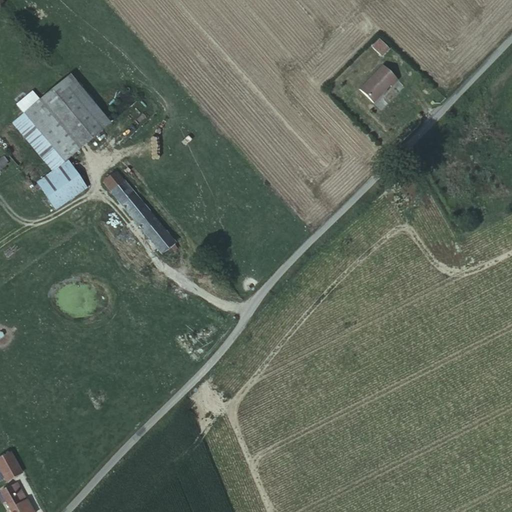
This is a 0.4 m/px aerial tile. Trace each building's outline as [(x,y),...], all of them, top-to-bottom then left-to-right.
[(386,49),(377,39),(370,46),(378,55),(386,49)] [(367,101),(385,85),(386,86),(393,80),(379,65),(355,87),(367,101)] [(85,111),(103,133),(112,127),(73,77),(63,84),(85,111)] [(74,154),(103,133),(85,111),(63,84),(28,110),(40,126),(67,160),(74,154)] [(16,121),(26,135),(40,126),(28,110),(16,121)] [(40,126),(26,135),(54,171),(67,160),(40,126)] [(3,150),(0,152),(0,165),(9,158),(3,150)] [(67,160),(54,171),(42,181),(50,192),(77,173),(67,160)] [(104,179),(158,251),(170,242),(116,170),(104,179)] [(50,192),(42,181),(32,188),(49,210),(85,184),(77,173),(50,192)] [(21,471),(8,449),(0,454),(0,470),(7,481),(21,471)] [(35,511),(16,482),(0,491),(0,494),(12,511),(35,511)]
